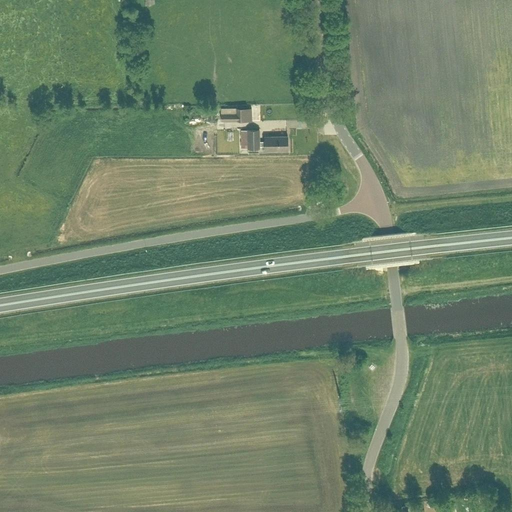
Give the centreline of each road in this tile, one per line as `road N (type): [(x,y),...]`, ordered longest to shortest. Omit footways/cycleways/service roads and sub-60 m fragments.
road 1 (trunk): [(0,304),(511,237)]
road 2 (unclassified): [(378,196),(340,210),(0,268)]
road 3 (tertiary): [(368,511),(367,466),(402,362),(378,196)]
road 4 (tertiary): [(378,196),(329,105),(314,0)]
